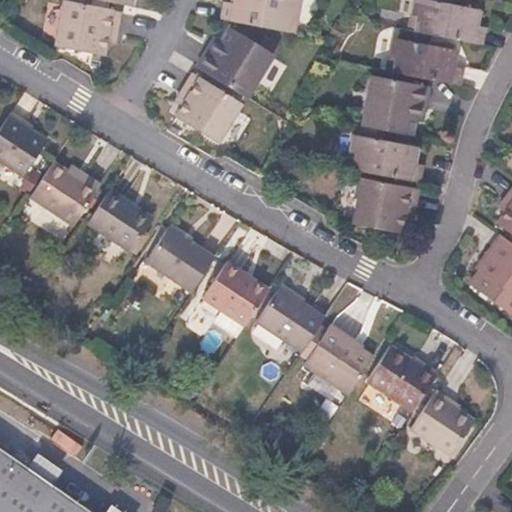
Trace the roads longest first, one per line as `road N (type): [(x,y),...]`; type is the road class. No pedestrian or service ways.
road 1 (secondary): [(304,511),(232,463),(0,336)]
road 2 (residential): [(414,298),(114,119)]
road 3 (secondary): [(0,357),(247,511)]
road 4 (residential): [(414,298),(453,215),(480,108),(511,47)]
road 5 (residential): [(114,119),(181,0)]
road 6 (residential): [(114,119),(0,50)]
